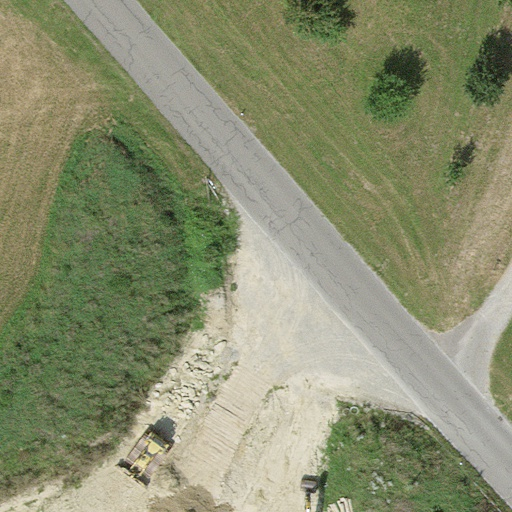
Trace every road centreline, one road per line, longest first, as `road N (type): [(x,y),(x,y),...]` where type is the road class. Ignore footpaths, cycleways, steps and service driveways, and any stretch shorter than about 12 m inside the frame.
road 1 (unclassified): [(100,0),(511,458)]
road 2 (track): [(511,286),(441,384)]
